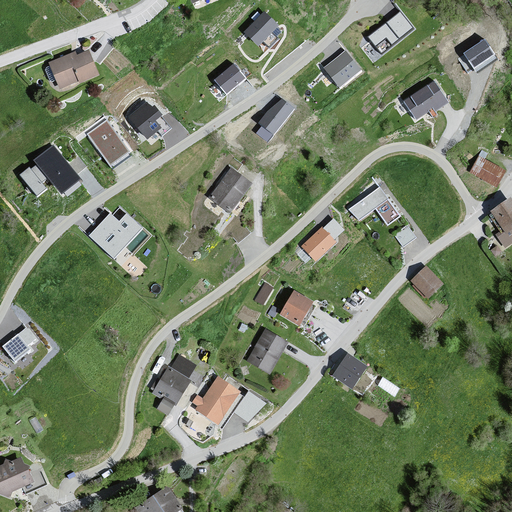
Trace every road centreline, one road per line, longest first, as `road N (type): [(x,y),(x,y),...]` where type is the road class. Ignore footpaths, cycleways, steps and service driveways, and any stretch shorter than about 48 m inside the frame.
road 1 (residential): [(61,511),(218,451),(279,417),(404,274),(511,180)]
road 2 (residential): [(0,315),(56,233),(272,85),(363,0)]
